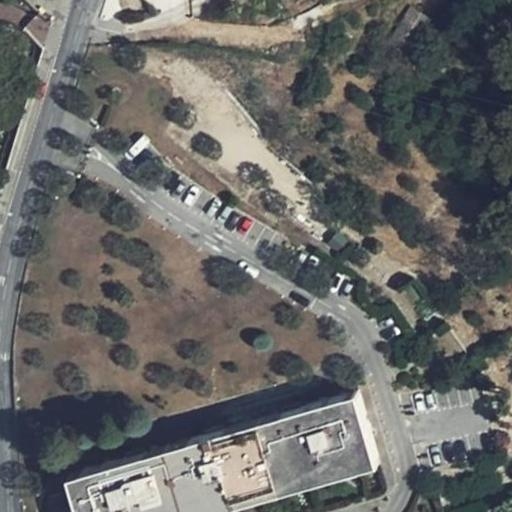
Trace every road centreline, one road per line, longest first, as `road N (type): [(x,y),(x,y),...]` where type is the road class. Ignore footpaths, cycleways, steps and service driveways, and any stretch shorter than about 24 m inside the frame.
road 1 (residential): [(386,511),(405,498),(407,480),(353,315),(50,121)]
road 2 (tertiary): [(9,511),(3,305),(50,121)]
